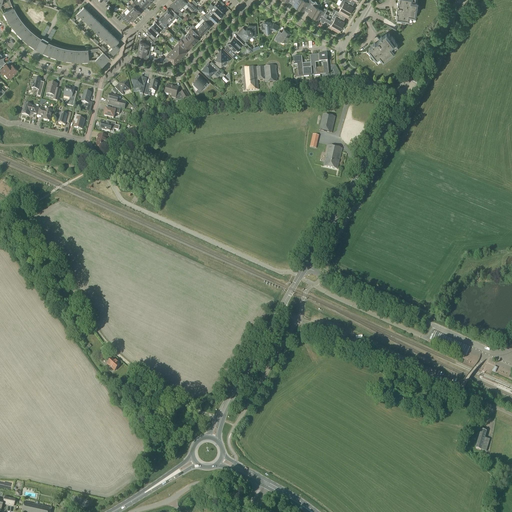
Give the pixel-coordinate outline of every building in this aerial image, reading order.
[(144,0),(139,0),(138,2),(136,0),(135,0),(134,2),(138,6),(140,4),(145,9),(149,5),(144,0)] [(180,10),(183,7),(176,0),(171,5),(174,8),(173,9),(180,16),(183,13),(180,10)] [(187,0),(176,0),(183,7),(186,4),(194,12),(196,9),(187,0)] [(303,11),(306,5),(309,7),(312,1),(310,0),(308,0),(308,2),(304,0),(302,0),(298,8),(300,9),(301,11),(303,10),(303,11)] [(347,3),(349,1),(347,0),(341,0),(342,0),(339,5),(341,7),(350,12),(351,9),(353,9),(353,7),(347,3)] [(368,48),(369,49),(367,50),(372,58),(373,57),(377,62),(380,60),(381,61),(412,37),(417,0),(397,0),(397,3),(396,2),(395,4),(395,6),(395,8),(397,8),(396,11),(397,11),(396,17),(397,17),(397,19),(400,20),(399,26),(396,31),(391,35),(388,32),(382,37),(381,36),(379,38),(378,37),(376,38),(374,39),(373,41),(375,42),(372,44),(373,45),(368,48)] [(311,15),(313,16),(319,5),(317,3),(316,2),(315,1),(314,2),(312,1),(309,7),(311,8),(308,13),(308,14),(309,15),(311,15)] [(213,11),(220,18),(219,17),(223,13),(222,11),(219,9),(222,6),(218,2),(215,5),(213,6),(211,9),(211,10),(213,11)] [(141,13),(134,7),(136,5),(133,3),(127,8),(130,11),(130,10),(137,17),(141,13)] [(319,5),(313,16),(315,18),(316,20),(318,19),(321,14),(324,15),(327,9),(324,8),(323,10),(320,9),(322,6),(319,5)] [(81,17),(88,10),(86,9),(83,7),(81,9),(80,8),(78,10),(79,11),(77,13),(81,17)] [(349,14),(350,12),(341,7),(339,12),(336,10),(334,13),(340,16),(342,14),(347,17),(349,16),(349,14)] [(80,61),(89,61),(88,50),(80,50),(73,50),(66,49),(60,47),(53,45),(47,42),(40,39),(35,35),(29,30),(24,25),(20,20),(16,14),(13,8),(3,12),(7,20),(11,26),(16,33),(22,38),(28,43),(35,48),(42,52),(49,55),(57,58),(65,59),(72,61),(80,61)] [(168,18),(170,19),(172,17),(174,19),(178,15),(171,8),(169,10),(167,9),(163,13),(168,18)] [(85,21),(91,14),(88,12),(89,11),(88,10),(81,17),(85,21)] [(133,22),(137,17),(130,10),(130,11),(126,15),(124,13),(120,16),(124,20),(128,17),(133,22)] [(209,19),(211,17),(215,22),(220,18),(213,11),(211,10),(207,14),(206,13),(204,15),(209,19)] [(168,18),(163,13),(159,17),(163,22),(161,24),(162,24),(166,28),(172,22),(170,19),(168,18)] [(339,19),(340,16),(334,13),(333,15),(335,17),(333,22),(341,27),(343,24),(345,24),(344,22),(339,19)] [(89,24),(95,18),(94,16),(94,17),(91,14),(85,21),(89,24)] [(209,19),(204,15),(203,14),(201,17),(204,20),(200,24),(207,31),(211,26),(207,22),(209,20),(209,19)] [(333,22),(323,16),(320,21),(323,23),(325,21),(331,25),(330,27),(331,29),(332,30),(334,29),(338,32),(341,31),(340,29),(341,27),(333,22)] [(93,28),(99,22),(96,19),(97,19),(95,18),(89,24),(93,28)] [(97,32),(103,25),(102,24),(101,24),(99,22),(93,28),(97,32)] [(162,24),(160,26),(155,22),(151,26),(157,32),(160,30),(163,33),(167,29),(166,28),(162,24)] [(275,31),(278,26),(274,23),(271,24),(270,22),(263,22),(264,25),(261,25),(262,31),(264,31),(264,32),(271,32),(271,30),(272,30),(275,31)] [(192,28),(197,33),(199,31),(203,35),(207,31),(200,24),(197,28),(193,25),(191,27),(191,28),(192,28)] [(100,36),(107,29),(104,27),(105,26),(103,25),(97,32),(100,36)] [(155,35),(157,32),(151,26),(147,30),(151,35),(149,37),(153,41),(154,42),(158,38),(155,35)] [(252,37),(256,37),(255,26),(248,26),(248,29),(246,29),(245,30),(243,28),(240,31),(243,34),(240,37),(245,42),(248,39),(248,37),(251,36),(252,37)] [(186,36),(194,44),(198,39),(196,37),(196,36),(197,34),(197,33),(192,28),(191,28),(185,35),(186,36)] [(111,32),(110,31),(109,32),(107,29),(100,36),(104,39),(111,32)] [(284,29),(280,35),(277,34),(274,40),(280,43),(282,40),(285,42),(290,33),(284,29)] [(108,43),(114,37),(112,34),(111,32),(104,39),(108,43)] [(153,41),(149,37),(148,36),(146,39),(147,39),(146,43),(140,42),(139,48),(150,51),(152,45),(153,41)] [(190,48),(194,44),(186,36),(182,41),(181,39),(178,42),(184,47),(186,45),(187,46),(190,48)] [(112,47),(116,43),(119,40),(117,39),(114,37),(108,43),(112,47)] [(235,52),(241,46),(233,38),(229,42),(232,45),(230,47),(235,52)] [(117,45),(116,43),(112,47),(109,50),(106,53),(108,55),(111,52),(113,54),(115,52),(116,52),(117,51),(117,50),(119,48),(116,45),(117,45)] [(181,58),(185,54),(177,46),(173,50),(181,58)] [(149,56),(150,51),(139,48),(137,53),(143,55),(142,58),(148,59),(149,56)] [(176,62),(181,58),(173,50),(166,57),(168,58),(166,61),(163,62),(163,63),(167,64),(168,63),(169,64),(172,62),(173,63),(175,61),(176,62)] [(226,63),(230,59),(221,50),(219,53),(220,54),(215,59),(217,61),(216,62),(220,66),(225,62),(226,63)] [(105,62),(109,58),(103,52),(99,56),(105,62)] [(318,55),(320,75),(329,74),(327,54),(318,55)] [(312,76),(320,75),(318,55),(313,55),(313,57),(310,57),(310,63),(311,63),(312,76)] [(106,63),(105,62),(99,56),(95,60),(97,62),(96,63),(98,65),(99,64),(101,66),(104,64),(106,63)] [(302,64),(302,56),(293,57),(294,65),(297,65),(298,70),(294,70),(295,77),(303,77),(302,64)] [(213,73),(217,77),(222,72),(216,66),(214,68),(209,63),(202,70),(209,77),(213,73)] [(303,77),(312,76),(311,63),(310,63),(302,64),(303,77)] [(0,70),(3,74),(4,73),(9,78),(12,75),(12,76),(15,73),(15,72),(17,70),(12,64),(8,68),(5,65),(0,70)] [(277,82),(276,66),(256,68),(242,69),(244,91),(258,90),(257,81),(265,80),(265,83),(277,82)] [(194,81),(192,83),(196,91),(199,87),(202,90),(208,84),(206,82),(199,74),(196,77),(197,77),(193,81),(194,81)] [(141,79),(141,78),(132,80),(134,89),(139,88),(140,94),(142,94),(146,80),(143,79),(141,79)] [(34,79),(31,88),(39,90),(38,94),(37,97),(40,98),(41,95),(43,88),(44,85),(40,84),(41,83),(41,82),(41,81),(34,79)] [(148,96),(149,90),(155,92),(158,83),(151,81),(150,86),(149,87),(147,86),(144,95),(148,96)] [(127,82),(119,84),(115,88),(118,91),(120,94),(122,96),(123,95),(122,92),(130,90),(127,82)] [(46,94),(54,96),(53,100),(57,101),(59,93),(55,92),(57,85),(49,83),(46,94)] [(165,93),(172,95),(171,97),(181,100),(183,99),(184,99),(187,97),(184,91),(180,93),(180,94),(177,93),(178,88),(167,85),(165,93)] [(64,96),(70,98),(69,101),(68,101),(67,105),(73,107),(74,103),(75,98),(72,97),(74,89),(66,87),(64,96)] [(88,104),(86,112),(90,113),(93,103),(89,102),(91,93),(84,92),(81,102),(88,104)] [(109,105),(119,108),(125,109),(126,103),(118,101),(119,97),(109,95),(107,102),(109,102),(109,105)] [(37,115),(38,108),(32,106),(25,104),(22,114),(29,116),(29,115),(32,113),(37,115)] [(112,107),(111,110),(106,109),(104,116),(113,118),(114,115),(117,114),(119,114),(121,109),(112,107)] [(38,115),(44,117),(43,120),(50,122),(52,112),(46,110),(45,111),(39,109),(38,115)] [(66,112),(65,115),(59,114),(59,117),(60,117),(58,124),(65,126),(66,119),(70,120),(71,114),(66,112)] [(332,133),(335,117),(323,114),(319,130),(332,133)] [(76,121),(76,122),(75,128),(82,130),(84,120),(80,119),(81,116),(75,115),(74,121),(76,121)] [(126,119),(119,122),(122,129),(129,126),(126,119)] [(110,122),(109,125),(102,123),(100,130),(110,132),(113,133),(114,130),(118,131),(119,127),(115,125),(116,123),(110,122)] [(97,137),(98,139),(96,144),(100,150),(105,147),(108,137),(99,135),(97,135),(97,137)] [(342,149),(340,148),(329,145),(323,166),(337,170),(342,149)] [(470,348),(433,331),(429,340),(466,356),(470,348)] [(105,360),(108,356),(104,353),(104,352),(105,352),(102,350),(96,356),(99,359),(99,358),(102,360),(104,359),(105,360)] [(114,371),(119,366),(117,364),(117,363),(115,361),(115,362),(112,359),(112,360),(111,359),(109,357),(107,359),(109,361),(110,362),(107,365),(114,371)] [(486,452),(490,440),(485,439),(487,432),(481,430),(475,449),(481,451),(486,452)] [(5,503),(5,505),(13,507),(14,500),(6,499),(5,503)] [(50,511),(51,508),(24,502),(21,511),(50,511)]
